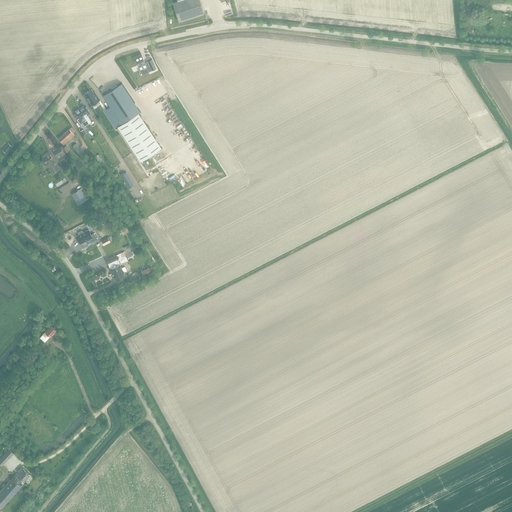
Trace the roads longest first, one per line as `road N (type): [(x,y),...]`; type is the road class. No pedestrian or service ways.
road 1 (unclassified): [(0,177),(90,67),(138,44),(235,25),(511,52)]
road 2 (track): [(0,217),(74,306),(125,424),(183,511)]
road 3 (unclassified): [(136,388),(71,268),(0,204)]
road 4 (unclassified): [(202,511),(136,388)]
